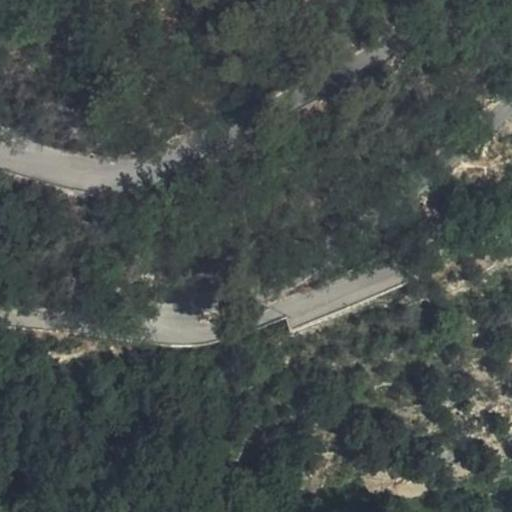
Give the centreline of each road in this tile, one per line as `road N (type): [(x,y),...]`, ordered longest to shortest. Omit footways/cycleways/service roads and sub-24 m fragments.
road 1 (residential): [(435,0),(373,57),(149,162),(109,172),(0,156)]
road 2 (residential): [(167,303),(236,295),(308,262),(511,96)]
road 3 (unclassified): [(167,303),(178,332),(316,306),(511,210)]
road 4 (unclassified): [(0,321),(167,303)]
